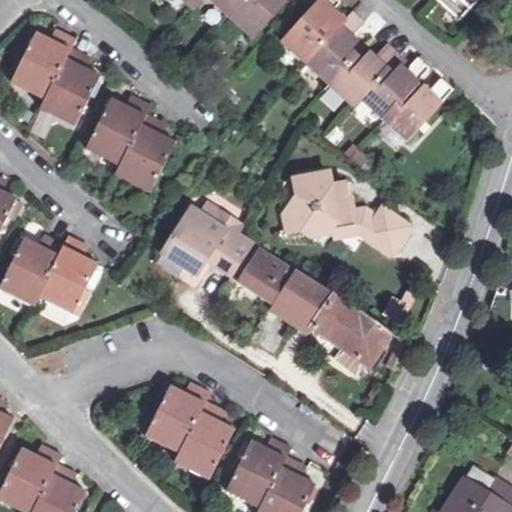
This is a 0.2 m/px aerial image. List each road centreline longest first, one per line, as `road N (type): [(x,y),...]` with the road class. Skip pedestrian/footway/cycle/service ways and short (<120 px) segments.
road 1 (tertiary): [(358,511),(482,235),(511,144)]
road 2 (residential): [(178,511),(0,349)]
road 3 (residential): [(70,0),(210,123)]
road 4 (residential): [(385,0),(511,100)]
road 5 (residential): [(111,243),(0,133)]
